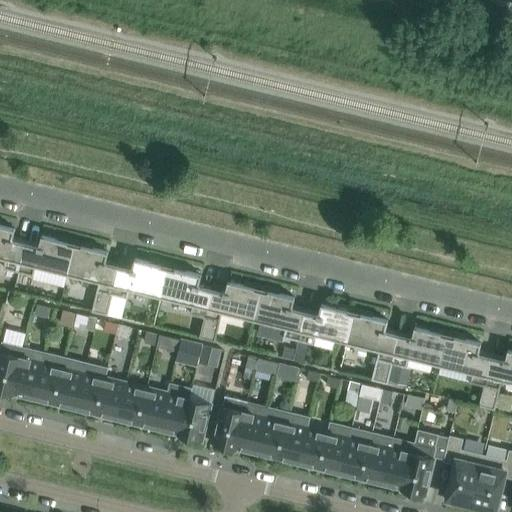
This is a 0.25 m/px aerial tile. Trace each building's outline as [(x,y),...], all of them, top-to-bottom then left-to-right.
[(0,256),(6,258),(4,267),(19,271),(25,244),(13,241),(14,240),(12,239),(15,229),(0,225),(0,256)] [(36,265),(67,273),(76,240),(59,236),(58,240),(42,235),(39,246),(37,246),(25,244),(19,271),(33,275),(36,265)] [(92,244),(76,240),(67,273),(99,281),(92,311),(108,314),(113,294),(112,294),(119,266),(107,263),(105,262),(108,252),(91,248),(92,244)] [(129,288),(161,296),(169,263),(153,258),(152,262),(135,258),(132,269),(131,268),(131,269),(119,266),(112,294),(113,294),(127,298),(129,288)] [(185,267),(169,263),(161,296),(192,304),(190,313),(204,317),(205,317),(212,289),(200,286),(200,285),(199,285),(201,275),(184,270),(185,267)] [(204,317),(199,337),(215,341),(222,311),(254,319),(262,285),(246,281),(245,285),(228,281),(225,291),(224,291),(224,292),(212,289),(205,317),(204,317)] [(279,289),(262,285),(254,319),(286,327),(283,336),(298,340),(305,312),(293,309),(293,308),(292,308),(295,297),(278,293),(279,289)] [(17,292),(9,290),(6,302),(14,304),(17,292)] [(35,303),(33,311),(46,314),(48,307),(35,303)] [(315,334),(347,342),(355,308),(339,304),(338,308),(321,304),(319,314),(317,314),(317,315),(305,312),(298,340),(313,343),(315,334)] [(372,312),(355,308),(347,342),(379,350),(372,379),(387,383),(392,363),(392,362),(398,335),(386,332),(387,331),(385,331),(388,320),(371,316),(372,312)] [(59,309),(55,323),(69,326),(72,312),(59,309)] [(97,318),(89,317),(86,328),(94,330),(97,318)] [(106,321),(104,330),(116,333),(118,324),(106,321)] [(116,333),(115,335),(128,338),(131,327),(118,324),(116,333)] [(409,357),(440,365),(449,331),(432,327),(431,331),(415,327),(412,337),(411,337),(410,338),(398,335),(392,362),(392,363),(406,366),(409,357)] [(146,331),(143,343),(157,346),(160,334),(146,331)] [(465,335),(449,331),(440,365),(472,372),(470,382),(484,385),(485,385),(492,358),(480,355),(480,354),(478,354),(481,343),(464,339),(465,335)] [(170,336),(167,349),(178,351),(181,339),(170,336)] [(186,340),(183,354),(195,357),(198,343),(186,340)] [(0,392),(12,395),(23,347),(1,342),(0,347),(0,392)] [(202,344),(199,354),(220,359),(222,349),(202,344)] [(44,352),(23,347),(12,395),(13,392),(33,397),(44,352)] [(284,347),(282,357),(291,359),(294,349),(284,347)] [(502,380),(511,382),(511,350),(508,350),(505,360),(504,360),(504,361),(492,358),(485,385),(484,385),(479,405),(495,409),(502,380)] [(33,397),(54,402),(65,357),(44,352),(33,397)] [(254,369),(257,358),(249,356),(246,367),(254,369)] [(65,357),(54,402),(75,407),(86,362),(65,357)] [(274,374),(277,363),(257,358),(254,369),(274,374)] [(75,407),(96,412),(107,368),(86,362),(75,407)] [(296,380),(299,368),(284,364),(281,376),(296,380)] [(395,364),(390,381),(406,385),(408,376),(404,375),(406,367),(395,364)] [(107,368),(96,412),(117,418),(126,382),(106,377),(108,368),(107,368)] [(307,370),(305,378),(317,380),(318,373),(307,370)] [(328,375),(326,383),(339,386),(340,378),(328,375)] [(349,380),(347,390),(360,393),(362,383),(349,380)] [(147,387),(126,382),(117,418),(138,423),(147,387)] [(168,392),(159,428),(179,433),(179,436),(189,397),(189,398),(192,388),(169,383),(167,392),(168,392)] [(360,393),(359,395),(373,398),(375,387),(362,383),(360,393)] [(167,392),(147,387),(138,423),(159,428),(168,392),(167,392)] [(381,398),(380,401),(389,404),(392,391),(383,389),(381,398)] [(410,395),(407,406),(421,409),(424,399),(410,395)] [(222,406),(213,444),(235,450),(247,401),(225,396),(222,406)] [(211,403),(189,398),(189,397),(179,436),(201,441),(211,403)] [(455,412),(458,400),(450,398),(447,410),(455,412)] [(247,401),(235,450),(236,446),(256,451),(267,407),(267,406),(247,401)] [(277,456),(288,412),(267,407),(256,451),(277,456)] [(310,417),(288,412),(277,456),(298,461),(307,426),(308,426),(310,417)] [(328,431),(319,467),(340,472),(351,427),(330,422),(327,431),(328,431)] [(307,426),(298,461),(319,467),(328,431),(327,431),(308,426),(307,426)] [(351,427),(340,472),(361,477),(372,432),(351,427)] [(372,432),(361,477),(382,482),(393,437),(372,432)] [(414,443),(402,491),(424,496),(434,457),(444,459),(449,436),(439,433),(435,448),(414,443)] [(444,459),(443,461),(456,464),(447,501),(465,506),(466,503),(471,504),(484,454),(461,448),(463,438),(450,435),(449,436),(444,459)] [(393,437),(382,482),(402,487),(402,490),(402,491),(414,443),(393,437)] [(484,454),(471,504),(477,506),(477,509),(490,511),(494,511),(504,476),(511,478),(511,449),(509,449),(506,459),(484,454)]
